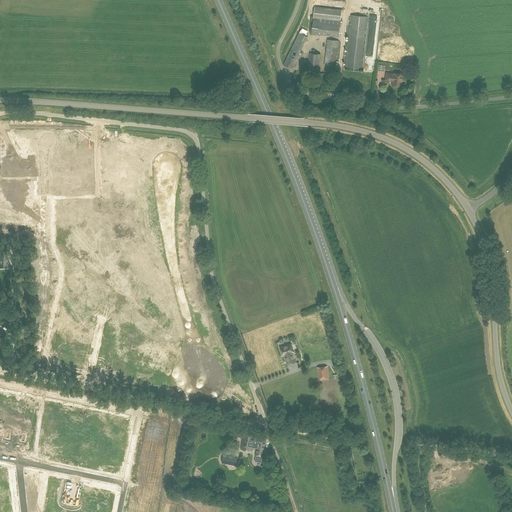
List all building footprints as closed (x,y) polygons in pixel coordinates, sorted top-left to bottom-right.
[(340,20),(342,10),(315,7),(313,17),(340,20)] [(372,8),(372,17),(377,17),(377,13),(382,13),(381,8),(372,8)] [(362,69),(368,17),(351,15),(345,67),(362,69)] [(338,37),(340,21),(313,18),(311,34),(338,37)] [(292,69),(308,36),(299,32),(283,65),(292,69)] [(335,66),(338,40),(328,39),(324,65),(335,66)] [(318,72),(320,54),(310,53),(308,71),(318,72)] [(394,74),(386,73),(386,80),(393,81),(393,85),(401,86),(403,74),(394,73),(394,74)] [(11,145),(4,145),(4,154),(12,154),(12,147),(26,147),(26,138),(21,138),(19,138),(17,139),(17,138),(16,138),(16,139),(11,139),(11,145)] [(111,166),(105,166),(105,174),(116,174),(115,168),(122,168),(125,168),(125,159),(111,159),(111,166)] [(66,161),(61,162),(61,171),(67,170),(73,169),(73,170),(73,172),(79,172),(86,172),(86,165),(79,165),(79,161),(73,161),(73,160),(66,160),(66,161)] [(0,209),(1,209),(1,206),(1,205),(1,204),(7,204),(7,205),(9,205),(9,206),(10,206),(10,205),(12,205),(12,199),(12,197),(12,190),(10,190),(8,190),(6,191),(6,193),(5,193),(5,194),(2,194),(2,193),(1,193),(1,191),(0,190),(0,209)] [(79,207),(65,208),(65,215),(69,215),(69,217),(80,216),(80,221),(80,224),(87,224),(87,221),(87,216),(94,216),(93,214),(93,207),(87,207),(86,204),(79,204),(79,207)] [(128,211),(118,211),(118,218),(123,217),(123,222),(126,222),(130,222),(130,226),(136,225),(136,217),(130,217),(130,215),(128,215),(128,211)] [(94,288),(93,293),(102,295),(104,287),(103,287),(103,284),(104,284),(106,279),(97,277),(96,282),(95,288),(94,288)] [(115,300),(114,308),(121,309),(122,304),(131,299),(127,292),(115,300)] [(69,301),(68,308),(80,310),(82,304),(78,303),(78,304),(73,303),(73,302),(69,301)] [(129,312),(128,319),(138,321),(140,315),(129,312)] [(285,355),(288,364),(296,361),(292,352),(294,352),(291,344),(280,347),(283,355),(285,355)] [(327,366),(317,367),(319,380),(329,379),(327,366)] [(3,407),(3,408),(13,410),(14,404),(11,403),(13,395),(6,394),(3,407)] [(16,407),(14,415),(19,416),(20,411),(26,412),(28,399),(22,397),(19,408),(16,407)] [(47,410),(46,417),(55,419),(58,406),(57,406),(57,405),(52,404),(51,404),(50,411),(47,410)] [(58,406),(55,419),(65,421),(67,414),(63,414),(65,407),(63,407),(63,406),(59,405),(59,406),(58,406)] [(69,415),(68,421),(77,423),(80,410),(74,409),(72,416),(69,415)] [(80,410),(77,423),(87,425),(89,419),(85,418),(87,413),(87,412),(86,412),(86,411),(81,410),(81,411),(80,410)] [(94,413),(92,425),(99,427),(99,430),(104,431),(106,420),(101,419),(102,415),(99,414),(100,413),(97,413),(94,413)] [(148,425),(147,433),(149,433),(148,439),(155,441),(160,442),(161,437),(156,436),(157,430),(159,431),(164,432),(165,432),(166,426),(165,425),(157,424),(156,424),(156,425),(154,425),(153,426),(148,425)] [(7,432),(5,438),(9,439),(7,445),(10,446),(14,447),(16,434),(7,432)] [(236,433),(236,438),(240,439),(241,437),(243,437),(241,449),(252,451),(252,448),(257,449),(255,461),(261,462),(263,453),(264,448),(266,439),(265,439),(265,438),(257,437),(257,438),(254,437),(254,435),(244,433),(243,436),(241,435),(241,434),(236,433)] [(16,434),(14,447),(17,447),(20,448),(21,441),(24,442),(26,436),(16,434)] [(42,442),(41,448),(44,449),(43,456),(44,456),(44,457),(48,458),(48,457),(49,457),(51,445),(45,444),(46,442),(42,442)] [(72,445),(69,456),(72,457),(72,460),(78,461),(80,450),(75,449),(75,445),(72,445)] [(144,445),(143,453),(147,454),(146,458),(153,460),(154,455),(155,455),(157,447),(144,445)] [(60,447),(57,459),(63,460),(65,452),(68,453),(70,446),(66,446),(66,448),(60,447)] [(80,450),(78,461),(83,462),(84,459),(87,460),(90,448),(86,448),(85,451),(80,450)] [(92,449),(90,461),(93,461),(92,464),(98,465),(100,454),(95,453),(96,450),(92,449)] [(100,454),(98,465),(104,466),(105,464),(108,464),(110,452),(106,452),(105,456),(100,455),(101,454),(100,454)] [(223,456),(222,462),(236,465),(237,458),(223,456)] [(141,464),(138,476),(140,476),(139,477),(144,478),(144,477),(146,477),(148,466),(156,468),(157,464),(147,462),(146,465),(141,464)] [(2,471),(0,481),(0,484),(6,485),(5,489),(9,490),(9,487),(11,480),(7,479),(9,473),(8,472),(3,471),(2,471)] [(89,486),(86,499),(92,500),(95,488),(89,486)] [(107,490),(105,502),(111,504),(111,501),(113,491),(107,490)] [(134,495),(133,502),(136,502),(135,505),(139,506),(139,509),(144,511),(145,507),(147,508),(147,504),(146,504),(147,498),(142,497),(142,496),(138,495),(138,496),(134,495)] [(4,500),(1,511),(8,511),(9,508),(12,508),(13,502),(4,500)]
